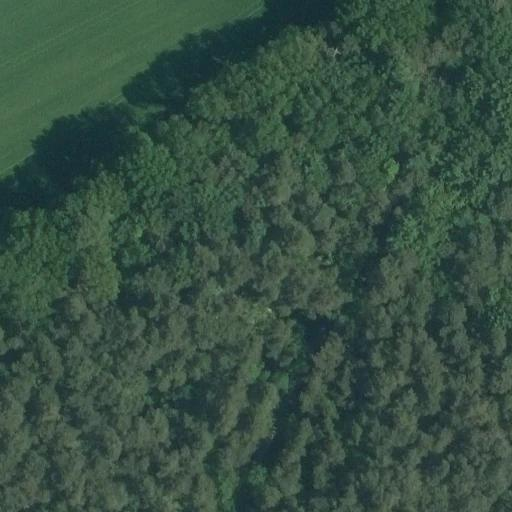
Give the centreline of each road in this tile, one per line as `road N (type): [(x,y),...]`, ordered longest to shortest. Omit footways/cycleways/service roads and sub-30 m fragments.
road 1 (track): [(394,253),(359,255),(289,347),(242,428),(213,511)]
road 2 (track): [(511,100),(393,254)]
road 3 (track): [(435,295),(431,335),(445,366),(511,411)]
